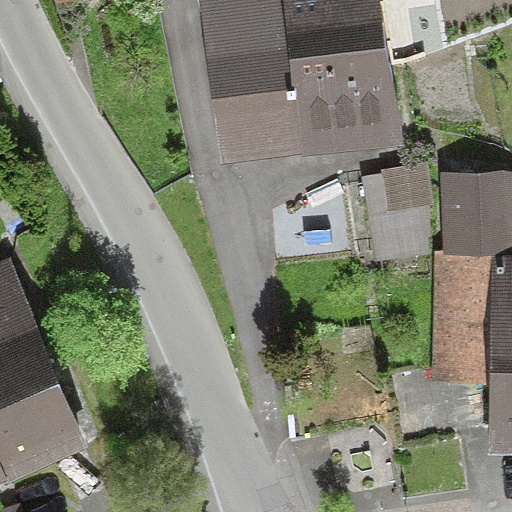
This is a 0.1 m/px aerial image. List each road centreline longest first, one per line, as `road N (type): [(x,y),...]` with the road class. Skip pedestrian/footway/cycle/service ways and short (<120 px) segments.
road 1 (tertiary): [(9,0),(179,320),(238,462)]
road 2 (residential): [(238,462),(262,427),(261,389),(179,0)]
